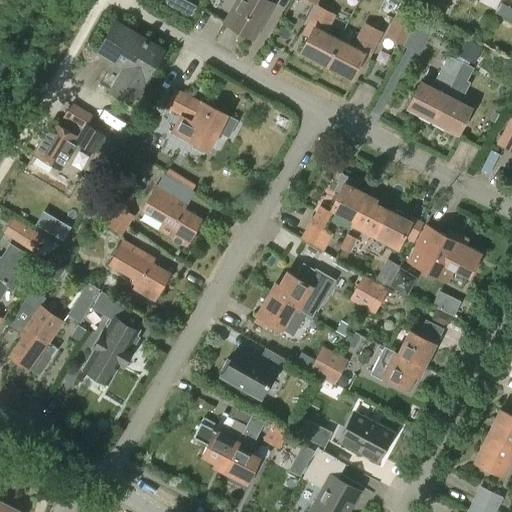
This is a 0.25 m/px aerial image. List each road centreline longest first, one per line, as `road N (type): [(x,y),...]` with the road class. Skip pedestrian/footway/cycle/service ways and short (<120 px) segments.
road 1 (residential): [(105,482),(322,112)]
road 2 (residential): [(399,511),(511,282)]
road 3 (residential): [(322,112),(120,0)]
road 4 (residential): [(511,207),(322,112)]
road 5 (track): [(0,169),(102,0)]
road 6 (residential): [(105,482),(0,415)]
